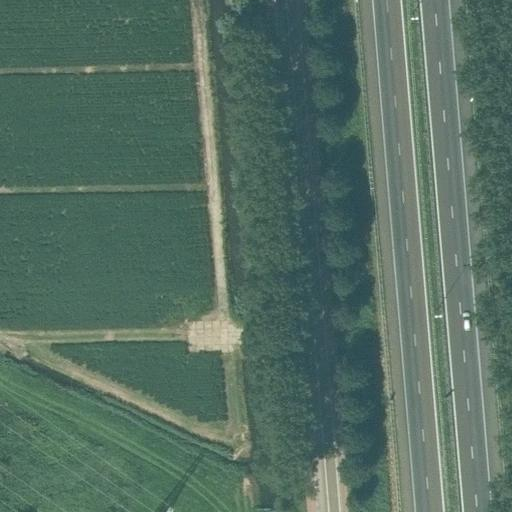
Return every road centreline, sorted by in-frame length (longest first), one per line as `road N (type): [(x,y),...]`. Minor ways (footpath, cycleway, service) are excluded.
road 1 (motorway): [(373,0),(422,511)]
road 2 (motorway): [(482,511),(438,0)]
road 3 (tertiary): [(328,511),(285,0)]
